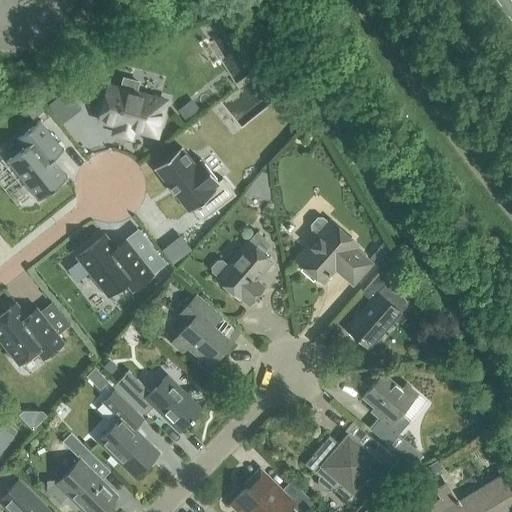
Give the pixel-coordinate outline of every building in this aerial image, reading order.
[(107,85),(98,120),(117,125),(116,126),(114,133),(130,137),(131,130),(132,129),(157,135),(166,101),(135,93),(138,81),(123,78),(120,89),(107,85)] [(193,99),(179,110),(188,120),(201,110),(193,99)] [(25,146),(6,161),(7,162),(8,161),(38,198),(37,199),(37,200),(68,176),(67,175),(66,176),(52,158),(64,149),(63,148),(62,149),(40,121),(41,120),(17,138),(17,139),(18,138),(25,146)] [(181,146),(154,167),(189,211),(192,208),(202,220),(235,193),(223,177),(218,180),(201,158),(195,163),(181,146)] [(264,170),(246,190),(270,197),(268,171),(264,170)] [(334,268),(352,283),(371,261),(353,247),(357,242),(330,219),(328,222),(322,217),(317,217),(311,224),(311,228),(317,233),(296,259),(323,282),(334,268)] [(255,279),(271,260),(261,251),(268,243),(256,232),(249,240),(248,240),(227,265),(221,260),(217,260),(212,266),(213,270),(218,275),(216,277),(239,297),(241,296),(248,302),(263,286),(255,279)] [(153,273),(126,239),(125,240),(117,246),(115,248),(104,234),(76,256),(108,295),(125,282),(131,290),(153,273)] [(383,244),(372,257),(379,263),(390,250),(383,244)] [(391,262),(385,268),(391,274),(396,268),(391,262)] [(358,337),(370,347),(408,303),(392,276),(389,279),(380,271),(362,292),(371,299),(349,325),(360,334),(358,337)] [(190,342),(212,361),(230,340),(208,321),(216,311),(195,294),(178,315),(187,323),(171,341),(182,351),(190,342)] [(15,302),(0,314),(0,339),(19,363),(35,350),(42,358),(64,341),(57,333),(69,324),(52,301),(40,311),(37,307),(36,308),(28,314),(26,316),(15,302)] [(128,370),(115,383),(145,413),(153,404),(177,428),(188,417),(191,420),(193,418),(192,417),(207,401),(192,387),(186,393),(167,374),(150,391),(128,370)] [(411,420),(401,412),(418,393),(406,383),(402,388),(384,372),(364,395),(383,412),(370,427),(390,444),(411,420)] [(119,418),(97,440),(134,476),(158,451),(133,427),(142,418),(113,390),(102,401),(119,418)] [(0,453),(15,433),(3,424),(0,428),(0,453)] [(84,511),(98,511),(116,494),(80,459),(88,450),(70,432),(61,441),(79,458),(57,480),(55,479),(46,479),(45,480),(46,491),(58,504),(67,495),(84,511)] [(336,487),(334,489),(347,500),(380,462),(383,465),(392,455),(368,434),(360,443),(348,432),(339,442),(330,434),(305,464),(314,472),(316,470),(322,474),(320,478),(320,482),(322,485),(326,487),(330,487),(333,485),(336,487)] [(404,439),(395,450),(413,466),(423,455),(404,439)] [(437,458),(422,467),(426,474),(442,466),(437,458)] [(398,459),(388,471),(399,481),(409,469),(398,459)] [(510,511),(511,511),(511,488),(503,474),(458,501),(447,483),(438,489),(443,497),(432,504),(436,511),(510,511)] [(287,511),(293,507),(297,511),(299,511),(311,501),(291,482),(280,494),(261,475),(248,488),(247,486),(234,499),(247,511),(287,511)] [(50,511),(18,480),(5,492),(25,511),(50,511)]
